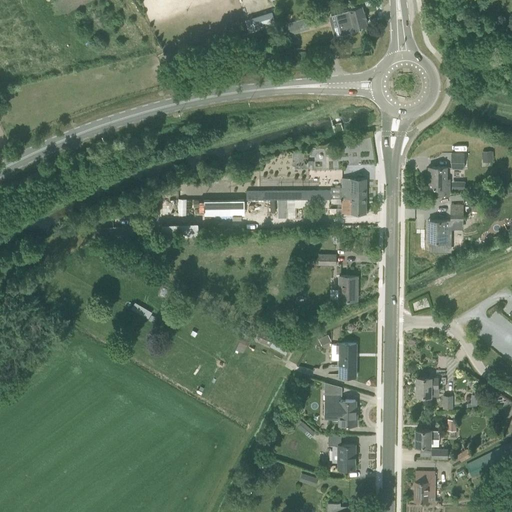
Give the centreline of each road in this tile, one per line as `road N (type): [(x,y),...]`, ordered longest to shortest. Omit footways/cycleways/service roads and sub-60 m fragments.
road 1 (secondary): [(387,511),(392,178)]
road 2 (primary): [(0,170),(92,127),(220,95),(295,86)]
